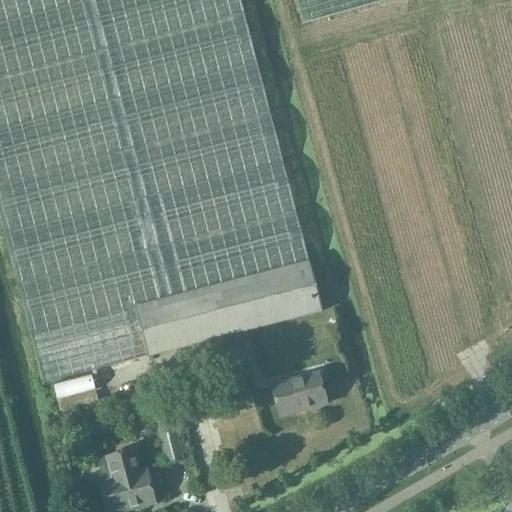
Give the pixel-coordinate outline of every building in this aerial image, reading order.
[(149,357),(135,307),(309,262),(240,0),(0,0),(0,222),(42,384),(149,357)] [(392,0),(295,0),(303,26),(392,0)] [(135,307),(149,357),(149,358),(322,313),(309,262),(135,307)] [(280,418),(327,405),(319,374),(272,387),(280,418)] [(167,463),(183,459),(172,416),(156,420),(167,463)] [(100,485),(107,511),(122,511),(155,504),(147,473),(140,474),(134,451),(99,461),(105,484),(100,485)]
